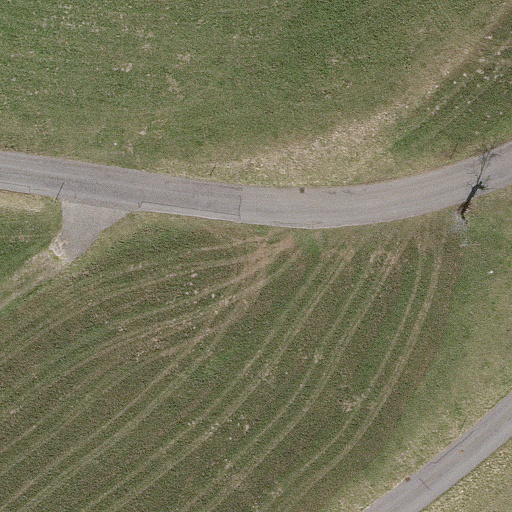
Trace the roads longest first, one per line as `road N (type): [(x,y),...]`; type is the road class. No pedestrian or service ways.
road 1 (unclassified): [(511,167),(419,200),(349,210),(217,204),(0,174)]
road 2 (track): [(113,190),(58,259),(0,303)]
road 3 (unclassified): [(393,511),(511,416)]
